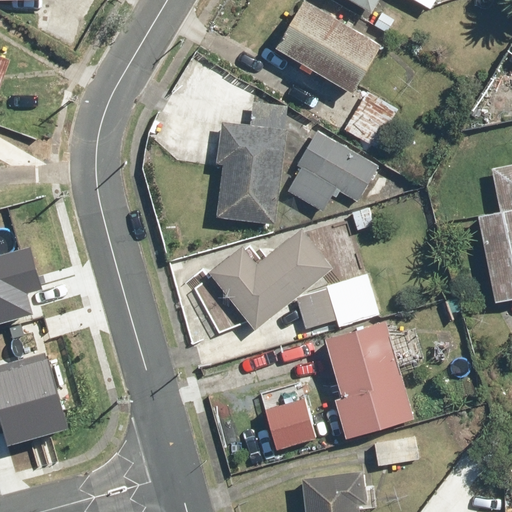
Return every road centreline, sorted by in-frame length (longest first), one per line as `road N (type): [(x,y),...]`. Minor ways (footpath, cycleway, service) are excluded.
road 1 (residential): [(177,475),(95,166),(105,109),(168,0)]
road 2 (residential): [(43,511),(177,475)]
